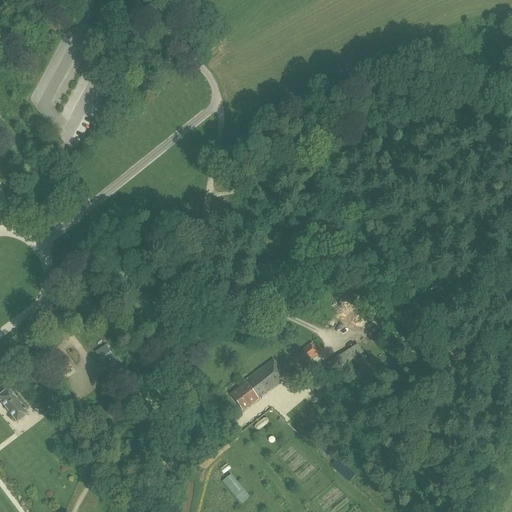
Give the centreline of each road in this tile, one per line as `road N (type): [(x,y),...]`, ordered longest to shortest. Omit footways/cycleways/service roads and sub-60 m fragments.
road 1 (track): [(208,196),(154,511)]
road 2 (unclassified): [(220,102),(208,74),(136,0)]
